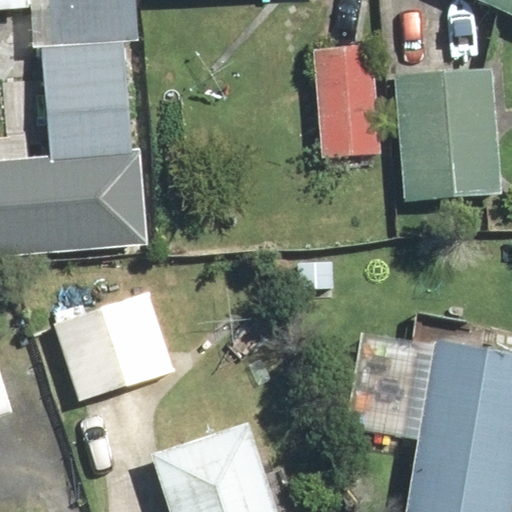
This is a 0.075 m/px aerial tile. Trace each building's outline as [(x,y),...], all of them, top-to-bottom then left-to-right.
[(511,0),(459,0),(511,24),(511,0)] [(0,155),(0,249),(149,239),(134,32),(49,38),(57,151),(0,155)] [(390,47),(322,48),(324,162),(391,161),(390,47)] [(504,75),(408,79),(413,204),(510,200),(504,75)] [(162,299),(61,329),(85,410),(185,381),(162,299)] [(502,511),(511,444),(511,358),(421,345),(395,511),(502,511)] [(264,511),(234,421),(137,453),(156,511),(264,511)]
